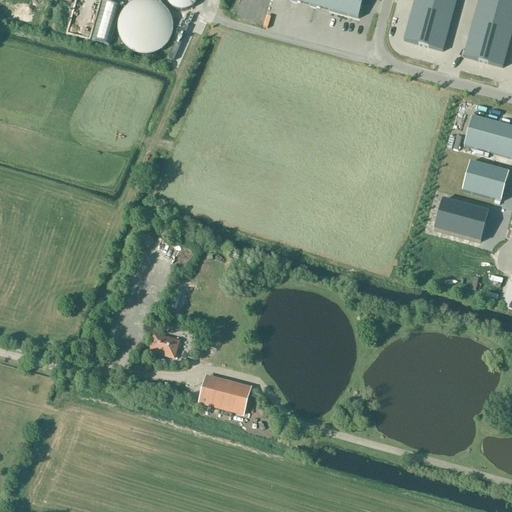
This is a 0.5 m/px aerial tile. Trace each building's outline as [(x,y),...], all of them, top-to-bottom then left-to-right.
[(363,0),(285,0),(358,20),(363,0)] [(415,0),(404,42),(443,52),(457,0),(415,0)] [(511,0),(482,0),(466,60),(505,71),(511,44),(511,0)] [(121,10),(105,5),(94,42),(110,47),(121,10)] [(464,147),(511,160),(511,128),(472,118),(464,147)] [(509,174),(470,163),(462,193),(501,203),(509,174)] [(443,202),(435,232),(480,244),(488,214),(443,202)] [(143,236),(142,248),(150,249),(152,238),(143,236)] [(174,359),(178,344),(154,337),(150,352),(174,359)] [(250,391),(206,380),(199,404),(244,415),(250,391)]
